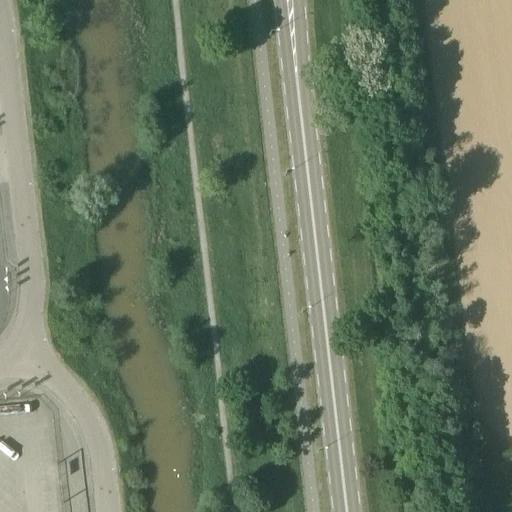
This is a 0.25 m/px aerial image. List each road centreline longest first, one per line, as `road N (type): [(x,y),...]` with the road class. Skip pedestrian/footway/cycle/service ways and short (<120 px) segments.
road 1 (secondary): [(347,511),(290,0)]
road 2 (unclassified): [(21,355),(30,284),(0,20)]
road 3 (unclassified): [(107,511),(100,447),(87,418),(74,397),(21,355)]
